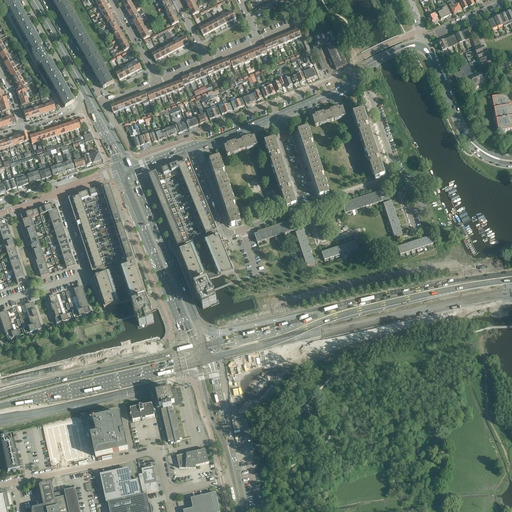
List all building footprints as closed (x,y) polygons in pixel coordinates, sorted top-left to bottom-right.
[(7,10),(8,9),(16,5),(16,4),(13,0),(0,0),(4,7),(5,7),(7,10)] [(99,8),(106,5),(103,0),(101,0),(96,3),(98,6),(97,7),(98,9),(99,8)] [(187,5),(190,10),(197,7),(195,4),(197,3),(197,2),(200,1),(199,0),(196,0),(194,1),(194,2),(187,5)] [(457,0),(459,3),(463,10),(464,10),(465,9),(466,9),(468,8),(464,0),(457,0)] [(164,9),(170,6),(168,1),(161,4),(164,9)] [(447,3),(453,15),(458,13),(454,6),(452,2),(452,1),(447,3)] [(454,1),(452,2),(454,6),(458,13),(462,11),(459,4),(456,5),(454,1)] [(75,15),(67,2),(56,8),(59,11),(60,11),(61,13),(60,13),(61,15),(62,15),(63,17),(62,17),(64,21),(75,15)] [(8,9),(16,23),(25,18),(22,12),(22,11),(21,10),(17,4),(18,4),(17,4),(16,4),(16,5),(8,9)] [(126,8),(129,13),(135,10),(132,4),(126,8)] [(440,6),(443,11),(446,18),(448,17),(449,17),(450,17),(451,16),(448,9),(446,4),(440,6)] [(101,15),(102,13),(109,10),(106,5),(99,8),(101,12),(99,13),(101,15)] [(165,16),(167,15),(173,12),(170,6),(164,9),(166,13),(164,13),(164,14),(165,16)] [(197,7),(190,10),(193,16),(199,13),(197,7)] [(446,18),(443,11),(441,9),(436,11),(441,21),(441,20),(442,21),(443,20),(444,19),(446,18)] [(102,18),(104,20),(105,19),(112,15),(109,10),(102,13),(104,16),(102,18)] [(129,13),(132,19),(138,15),(135,10),(129,13)] [(167,15),(169,20),(176,17),(173,12),(167,15)] [(232,12),(227,15),(230,22),(236,19),(232,12)] [(429,21),(431,20),(433,24),(434,24),(435,24),(436,24),(436,23),(439,21),(435,13),(433,14),(434,15),(428,18),(429,21)] [(132,19),(135,24),(141,20),(139,17),(141,16),(140,14),(138,15),(132,19)] [(503,15),(499,17),(503,25),(508,22),(505,14),(504,15),(503,15)] [(83,29),(75,15),(64,21),(66,25),(68,24),(69,26),(68,27),(69,29),(70,28),(71,30),(70,31),(72,35),(83,29)] [(227,15),(221,18),(225,25),(230,22),(227,15)] [(109,25),(115,22),(112,16),(106,20),(108,23),(106,24),(103,26),(102,27),(98,29),(99,31),(103,29),(104,28),(107,26),(109,25)] [(171,24),(169,25),(170,27),(172,26),(179,23),(176,17),(169,20),(171,24)] [(495,19),(494,19),(497,27),(503,25),(499,17),(495,19),(495,18),(495,19)] [(16,23),(25,37),(33,32),(30,26),(30,25),(29,24),(25,18),(16,23)] [(221,18),(216,21),(220,28),(225,25),(221,18)] [(497,27),(494,19),(492,20),(492,19),(492,20),(488,22),(492,30),(492,29),(497,27)] [(135,24),(138,29),(144,26),(141,20),(135,24)] [(216,21),(210,24),(214,30),(220,28),(216,21)] [(112,31),(118,27),(115,22),(109,25),(111,28),(109,29),(109,30),(110,32),(112,31)] [(210,24),(205,27),(209,33),(214,30),(210,24)] [(138,29),(141,35),(147,31),(145,28),(147,26),(146,25),(144,26),(138,29)] [(115,36),(121,32),(118,27),(112,31),(114,34),(112,35),(113,37),(115,36)] [(209,33),(205,27),(199,29),(203,36),(209,33)] [(90,42),(83,29),(72,35),(74,38),(75,38),(76,40),(75,40),(77,43),(78,42),(79,44),(78,45),(80,48),(90,42)] [(147,31),(141,35),(144,40),(150,37),(148,33),(150,32),(149,30),(147,31)] [(298,30),(293,32),(296,39),(301,37),(298,30)] [(465,32),(461,34),(464,41),(470,39),(470,40),(467,31),(465,32),(465,31),(465,32)] [(25,37),(33,51),(40,47),(42,46),(41,46),(38,40),(38,39),(37,38),(33,32),(25,37)] [(118,41),(124,38),(121,32),(115,36),(117,39),(115,40),(115,41),(116,42),(118,41)] [(293,32),(287,34),(290,42),(296,39),(293,32)] [(287,34),(281,37),(284,44),(290,42),(287,34)] [(457,35),(456,36),(459,44),(464,41),(461,34),(457,35)] [(454,37),(450,38),(453,46),(459,44),(456,36),(454,37),(454,36),(454,37)] [(185,37),(179,40),(183,47),(189,44),(185,37)] [(281,37),(275,39),(278,46),(284,44),(281,37)] [(119,48),(121,47),(127,43),(124,38),(118,41),(120,44),(118,45),(118,46),(119,48)] [(446,40),(444,41),(448,49),(453,46),(450,38),(446,40)] [(275,39),(270,42),(273,49),(278,46),(275,39)] [(179,40),(174,43),(178,50),(183,47),(179,40)] [(448,49),(444,41),(443,41),(443,42),(439,43),(442,52),(443,52),(442,51),(448,49)] [(98,56),(90,42),(80,48),(82,52),(83,51),(84,53),(83,54),(84,56),(85,56),(87,58),(85,58),(88,62),(98,56)] [(273,49),(270,42),(264,44),(267,51),(273,49)] [(326,48),(331,59),(328,60),(331,65),(333,64),(336,70),(347,65),(337,42),(326,48)] [(127,43),(121,47),(124,52),(130,49),(127,43)] [(174,43),(168,46),(172,53),(178,50),(174,43)] [(312,46),(314,51),(322,71),(327,69),(317,44),(312,46)] [(168,46),(163,49),(167,56),(172,53),(168,46)] [(264,46),(258,49),(261,56),(267,54),(264,46)] [(475,50),(477,55),(485,51),(483,46),(475,50)] [(39,66),(41,65),(48,61),(45,55),(45,54),(43,53),(40,47),(33,51),(31,52),(33,55),(32,56),(37,63),(39,66)] [(163,49),(158,52),(161,59),(167,56),(163,49)] [(258,49),(253,51),(256,58),(261,56),(258,49)] [(253,51),(247,54),(250,61),(256,58),(253,51)] [(477,55),(479,59),(487,55),(485,51),(477,55)] [(161,59),(158,52),(152,55),(156,62),(161,59)] [(247,54),(241,56),(244,63),(250,61),(247,54)] [(2,61),(4,64),(10,60),(8,55),(7,56),(6,55),(4,57),(4,58),(2,59),(3,61),(2,61)] [(479,59),(481,64),(490,60),(487,55),(479,59)] [(106,70),(98,56),(88,62),(90,66),(91,65),(92,67),(91,68),(92,70),(93,69),(94,71),(93,72),(95,76),(106,70)] [(241,56),(235,58),(238,66),(244,63),(241,56)] [(238,66),(235,58),(230,61),(233,68),(238,66)] [(228,59),(222,62),(225,69),(231,66),(228,59)] [(6,66),(7,68),(9,67),(9,66),(11,64),(12,65),(17,62),(16,60),(12,62),(10,60),(4,64),(5,66),(6,66)] [(41,65),(49,79),(58,74),(54,68),(54,67),(53,66),(49,60),(50,60),(48,61),(41,65)] [(490,60),(481,64),(483,69),(492,65),(490,60)] [(7,70),(9,73),(15,69),(14,67),(18,65),(17,62),(12,65),(11,64),(9,66),(9,67),(7,68),(8,70),(7,70)] [(138,62),(132,65),(136,72),(142,69),(138,62)] [(222,62),(217,64),(220,71),(225,69),(222,62)] [(217,64),(211,66),(214,74),(220,71),(217,64)] [(454,75),(460,88),(470,84),(469,82),(472,81),(474,86),(485,82),(482,74),(471,78),(470,76),(467,77),(464,71),(470,68),(468,64),(459,68),(459,69),(460,71),(461,72),(454,75)] [(132,65),(127,68),(130,75),(136,72),(132,65)] [(214,74),(211,66),(205,69),(208,76),(214,74)] [(122,71),(121,71),(125,78),(130,75),(127,68),(123,70),(122,67),(121,68),(122,71)] [(297,68),(300,75),(297,76),(300,84),(301,83),(301,84),(303,83),(303,82),(305,82),(302,74),(301,71),(300,67),(297,68)] [(311,79),(308,71),(306,67),(304,68),(306,72),(303,73),(306,81),(307,81),(308,81),(309,81),(309,80),(311,79)] [(11,75),(12,77),(14,76),(14,75),(16,74),(16,75),(22,71),(21,69),(17,71),(15,69),(9,73),(10,75),(11,75)] [(204,69),(199,72),(202,79),(207,76),(204,69)] [(308,71),(311,79),(314,78),(316,78),(316,77),(317,77),(313,69),(310,70),(310,69),(308,69),(308,71)] [(114,83),(106,70),(95,76),(97,79),(99,79),(100,81),(99,81),(100,83),(101,83),(102,85),(101,85),(103,89),(114,83)] [(12,79),(14,82),(20,78),(19,76),(23,73),(22,71),(16,75),(16,74),(14,75),(14,76),(12,77),(13,79),(12,79)] [(125,78),(121,71),(116,74),(119,81),(125,78)] [(294,77),(291,79),(294,86),(295,86),(296,86),(297,85),(299,84),(296,77),(297,76),(295,71),(292,72),(294,76),(294,77)] [(199,72),(193,74),(196,81),(202,79),(199,72)] [(49,79),(57,93),(66,88),(62,82),(62,81),(61,80),(58,74),(49,79)] [(193,74),(187,76),(190,83),(196,81),(193,74)] [(190,83),(187,76),(181,79),(184,86),(190,83)] [(283,78),(284,82),(287,89),(288,89),(289,89),(290,88),(293,87),(290,79),(288,76),(283,78)] [(283,78),(279,80),(280,83),(279,84),(274,86),(277,93),(278,93),(279,93),(280,92),(282,91),(280,86),(281,85),(285,84),(283,78)] [(181,81),(176,83),(178,90),(184,88),(181,81)] [(17,88),(18,90),(19,91),(23,88),(25,87),(23,82),(21,83),(21,82),(19,84),(16,86),(17,88)] [(176,83),(170,85),(173,93),(178,90),(176,83)] [(170,85),(164,88),(167,95),(173,93),(170,85)] [(265,98),(266,98),(267,98),(268,97),(270,96),(265,85),(263,86),(265,88),(266,89),(262,91),(265,98)] [(197,96),(208,91),(206,86),(195,91),(197,96)] [(271,96),(272,96),(273,96),(273,95),(276,94),(272,86),(267,89),(270,96),(271,96)] [(18,96),(25,94),(26,94),(23,88),(19,91),(18,90),(16,92),(18,96)] [(66,88),(57,93),(65,107),(64,108),(65,108),(74,102),(73,102),(70,96),(70,95),(69,94),(66,88)] [(164,88),(158,90),(161,97),(167,95),(164,88)] [(253,92),(254,94),(257,101),(258,101),(260,101),(260,100),(262,99),(259,92),(258,89),(253,92)] [(158,90),(153,92),(155,99),(161,97),(158,90)] [(247,94),(251,104),(256,102),(253,95),(250,96),(248,90),(246,90),(247,94)] [(155,99),(153,92),(147,94),(150,102),(155,99)] [(145,93),(139,95),(142,102),(148,100),(145,93)] [(206,96),(208,101),(209,103),(213,102),(215,107),(217,107),(213,96),(212,93),(208,95),(207,95),(206,96)] [(251,104),(247,94),(245,95),(247,98),(243,99),(246,106),(251,104)] [(511,130),(511,105),(510,94),(492,97),(499,133),(511,130)] [(139,95),(134,97),(136,105),(142,102),(139,95)] [(134,97),(128,99),(131,107),(136,105),(134,97)] [(43,106),(45,114),(48,113),(50,112),(49,109),(48,106),(47,101),(46,102),(45,98),(41,100),(42,103),(43,106)] [(128,99),(122,102),(125,109),(131,107),(128,99)] [(242,99),(236,101),(239,109),(240,108),(241,109),(242,108),(242,107),(245,107),(242,99)] [(49,101),(47,101),(48,106),(49,109),(50,112),(52,111),(52,112),(55,111),(54,110),(55,110),(53,103),(50,104),(49,101)] [(223,104),(224,106),(227,114),(228,113),(228,114),(230,113),(230,112),(233,111),(230,104),(228,105),(226,101),(223,103),(223,104)] [(239,109),(236,101),(231,104),(234,111),(237,110),(239,109)] [(122,102),(116,104),(119,111),(125,109),(122,102)] [(119,111),(116,104),(111,106),(113,113),(119,111)] [(227,114),(224,106),(219,109),(222,116),(225,115),(227,114)] [(343,108),(328,113),(331,122),(346,117),(343,108)] [(218,109),(212,111),(215,119),(216,118),(216,119),(218,118),(218,117),(221,116),(218,109)] [(201,110),(199,111),(204,124),(209,122),(206,114),(203,115),(201,110)] [(387,176),(370,126),(365,110),(353,114),(375,180),(387,176)] [(215,119),(212,111),(207,113),(210,121),(213,120),(215,119)] [(331,122),(328,113),(312,118),(315,127),(331,122)] [(195,116),(190,118),(194,128),(199,126),(196,118),(195,116)] [(182,125),(180,126),(180,124),(175,126),(178,134),(187,131),(185,125),(182,126),(182,125)] [(141,146),(136,131),(135,130),(134,130),(133,127),(128,129),(132,140),(133,140),(136,148),(137,149),(138,148),(139,147),(141,146)] [(141,129),(143,137),(146,145),(148,144),(149,145),(151,144),(151,143),(149,135),(146,136),(145,131),(144,128),(141,129)] [(163,140),(160,132),(159,132),(158,129),(155,130),(156,134),(158,141),(163,140)] [(330,195),(308,129),(296,133),(318,199),(330,195)] [(138,131),(136,131),(141,146),(143,146),(144,146),(145,146),(146,145),(143,137),(141,137),(139,132),(139,133),(138,131)] [(21,135),(23,143),(24,145),(29,144),(26,133),(21,135)] [(12,138),(11,139),(14,146),(16,145),(17,149),(20,148),(19,145),(18,145),(16,137),(14,138),(14,137),(12,138)] [(255,137),(239,142),(242,151),(258,146),(255,137)] [(7,140),(6,140),(9,148),(12,147),(12,149),(14,149),(14,146),(11,139),(9,139),(7,140)] [(2,142),(1,142),(4,149),(6,149),(7,151),(10,151),(9,148),(6,140),(4,141),(4,140),(2,141),(2,142)] [(299,205),(287,171),(277,140),(265,144),(286,209),(299,205)] [(242,151),(239,142),(224,147),(227,156),(242,151)] [(98,161),(100,160),(98,153),(97,151),(89,153),(93,163),(98,162),(98,161)] [(83,155),(87,165),(92,164),(89,154),(83,155)] [(79,155),(76,156),(80,168),(85,166),(83,159),(81,160),(79,155)] [(58,157),(59,162),(63,173),(68,171),(66,163),(63,164),(61,156),(58,157)] [(41,163),(41,164),(46,179),(51,177),(48,170),(46,171),(44,166),(43,165),(44,164),(42,158),(39,159),(41,163)] [(241,224),(229,188),(220,158),(208,162),(229,228),(241,224)] [(182,162),(170,167),(172,173),(184,168),(184,167),(182,162)] [(46,179),(41,164),(38,164),(40,169),(38,170),(39,173),(41,181),(46,179)] [(58,175),(55,167),(53,168),(52,164),(49,165),(53,177),(58,175)] [(33,169),(31,170),(35,182),(40,181),(38,172),(34,173),(33,169)] [(35,182),(31,170),(29,170),(30,174),(27,176),(30,184),(35,182)] [(159,172),(149,176),(151,181),(161,177),(159,172)] [(21,175),(19,176),(23,186),(28,185),(25,176),(22,177),(21,175)] [(2,180),(6,192),(11,190),(8,182),(5,183),(4,180),(3,176),(1,176),(2,180)] [(7,177),(12,190),(17,188),(14,180),(11,181),(10,176),(7,177)] [(151,181),(153,186),(163,181),(161,177),(151,181)] [(163,181),(153,186),(154,190),(165,186),(163,181)] [(109,186),(99,190),(101,195),(111,191),(110,188),(110,189),(109,186)] [(165,186),(154,190),(156,195),(167,191),(165,186)] [(111,191),(101,195),(102,200),(113,196),(111,191)] [(167,191),(156,195),(158,200),(169,196),(167,191)] [(345,214),(382,202),(381,198),(379,192),(378,193),(378,194),(343,206),(342,206),(345,214)] [(88,193),(75,197),(77,203),(89,199),(88,193)] [(382,202),(383,205),(391,202),(389,195),(381,198),(382,202)] [(113,196),(102,200),(104,205),(114,201),(113,196)] [(169,196),(158,200),(160,204),(170,200),(169,196)] [(170,200),(160,204),(162,209),(172,205),(170,200)] [(114,201),(104,205),(105,209),(116,206),(114,201)] [(382,205),(384,211),(393,208),(391,202),(392,202),(391,202),(383,205),(382,205)] [(40,215),(48,212),(56,209),(55,204),(54,204),(56,209),(53,210),(52,205),(50,206),(43,208),(38,209),(40,215)] [(172,205),(162,209),(164,214),(174,210),(172,205)] [(116,206),(105,209),(107,214),(117,211),(116,206)] [(384,211),(386,216),(395,213),(393,208),(384,211)] [(20,215),(22,221),(31,218),(39,216),(37,210),(23,214),(25,219),(22,220),(21,215),(20,215)] [(176,214),(174,210),(164,214),(166,219),(176,214)] [(117,211),(107,214),(108,219),(119,216),(117,211)] [(386,216),(387,222),(397,219),(395,213),(386,216)] [(176,214),(166,219),(168,223),(178,219),(176,214)] [(119,216),(108,219),(110,224),(121,220),(119,216)] [(180,224),(178,219),(168,223),(170,228),(180,224)] [(387,222),(389,227),(399,224),(397,219),(387,222)] [(121,220),(110,224),(112,229),(122,225),(121,220)] [(295,231),(293,227),(292,221),(290,222),(290,223),(255,235),(254,235),(257,243),(258,243),(257,243),(295,231)] [(182,229),(180,224),(170,228),(172,233),(182,229)] [(293,227),(295,231),(296,234),(303,231),(301,224),(293,227)] [(389,227),(391,233),(400,230),(399,224),(389,227)] [(122,225),(112,229),(113,234),(124,230),(122,225)] [(184,233),(182,229),(172,233),(174,237),(184,233)] [(124,230),(113,234),(115,238),(125,235),(124,230)] [(400,230),(391,233),(393,239),(403,235),(402,235),(400,230)] [(296,234),(297,239),(305,237),(304,232),(304,231),(303,231),(296,234)] [(186,238),(184,233),(174,237),(176,242),(186,238)] [(125,235),(115,238),(116,243),(127,240),(125,235)] [(431,237),(425,239),(428,246),(434,245),(431,236),(431,237)] [(208,244),(222,276),(234,273),(221,241),(220,241),(218,237),(214,238),(213,238),(213,239),(206,242),(208,242),(208,244)] [(186,238),(176,242),(178,247),(188,243),(186,238)] [(425,239),(420,241),(422,248),(428,246),(425,239)] [(127,240),(116,243),(118,248),(128,245),(127,240)] [(420,241),(414,243),(417,250),(422,248),(420,241)] [(299,245),(301,250),(309,248),(307,242),(299,245)] [(355,242),(349,244),(352,252),(358,250),(355,242)] [(414,243),(409,244),(411,252),(417,250),(414,243)] [(222,276),(208,244),(193,250),(204,277),(206,281),(222,276)] [(349,244),(344,246),(346,254),(352,252),(349,244)] [(409,244),(403,246),(406,254),(411,252),(409,244)] [(128,245),(118,248),(120,253),(130,250),(128,245)] [(344,246),(338,248),(341,256),(346,254),(344,246)] [(406,254),(403,246),(398,248),(398,247),(397,247),(400,256),(406,254)] [(193,248),(193,247),(180,252),(192,282),(204,277),(193,250),(192,248),(193,248)] [(301,250),(303,256),(311,253),(309,248),(301,250)] [(338,248),(333,250),(335,257),(341,256),(338,248)] [(130,250),(120,253),(121,258),(132,254),(130,250)] [(333,250),(327,252),(330,259),(335,257),(333,250)] [(330,259),(327,252),(322,253),(324,261),(330,259)] [(303,256),(305,261),(312,259),(311,253),(303,256)] [(132,254),(121,258),(123,263),(133,260),(132,254)] [(312,259),(305,261),(307,267),(315,264),(314,264),(312,259)] [(73,261),(65,264),(66,269),(75,266),(74,263),(74,261),(73,261)] [(150,310),(151,309),(150,309),(135,265),(101,276),(100,276),(99,276),(95,278),(97,282),(96,283),(104,309),(118,304),(124,302),(131,300),(132,304),(135,314),(134,314),(136,320),(137,320),(139,325),(140,325),(146,323),(147,325),(154,323),(152,315),(152,313),(151,311),(150,311),(150,310)] [(47,269),(39,272),(41,277),(49,275),(47,269)] [(24,277),(16,280),(17,285),(26,282),(24,277)] [(204,277),(192,282),(194,287),(208,282),(207,280),(206,281),(204,277)] [(208,282),(194,287),(197,296),(199,301),(199,302),(200,302),(203,309),(210,306),(211,307),(219,304),(218,300),(216,301),(214,296),(215,295),(213,291),(212,290),(211,290),(208,283),(208,282)] [(73,290),(76,297),(84,294),(82,287),(73,290)] [(76,297),(78,304),(86,301),(84,294),(76,297)] [(50,305),(58,303),(56,295),(47,298),(50,305)] [(78,304),(80,310),(80,311),(88,308),(86,301),(78,304)] [(24,306),(26,313),(35,310),(33,303),(24,306)] [(52,312),(60,309),(58,303),(50,305),(52,312)] [(80,311),(80,310),(72,313),(74,319),(79,317),(85,315),(90,313),(88,308),(80,311)] [(53,315),(54,319),(63,316),(60,309),(52,312),(52,313),(52,315),(53,315)] [(26,313),(29,320),(37,317),(35,310),(26,313)] [(1,321),(9,319),(7,312),(0,313),(0,319),(1,321)] [(63,316),(54,319),(56,324),(72,319),(71,313),(63,316)] [(29,320),(31,326),(31,327),(39,324),(37,317),(29,320)] [(3,328),(11,326),(9,319),(1,321),(3,328)] [(31,327),(31,326),(23,329),(25,335),(41,329),(39,324),(31,327)] [(4,331),(5,335),(14,332),(11,326),(3,328),(3,329),(3,331),(4,331)] [(14,332),(5,335),(7,340),(12,339),(18,337),(19,337),(23,335),(21,329),(14,332)] [(163,409),(161,410),(169,442),(171,442),(171,444),(174,443),(175,444),(177,444),(177,443),(180,442),(180,440),(182,439),(175,407),(181,406),(177,389),(155,394),(158,408),(163,407),(163,409)] [(146,419),(146,420),(146,419),(155,417),(154,415),(154,411),(153,411),(153,410),(153,406),(152,406),(152,404),(143,406),(143,405),(139,406),(139,407),(130,409),(130,411),(131,414),(130,416),(132,417),(132,420),(133,422),(142,420),(142,421),(142,420),(146,419)] [(128,450),(120,413),(96,419),(96,418),(94,418),(93,418),(92,419),(91,420),(91,421),(92,420),(92,421),(94,421),(97,434),(91,435),(96,457),(128,450)] [(65,424),(48,428),(56,463),(90,455),(82,420),(65,424)] [(0,438),(0,439),(7,472),(21,469),(17,449),(15,450),(12,436),(6,437),(6,435),(2,436),(3,438),(0,438)] [(179,469),(192,469),(192,467),(209,464),(206,450),(177,456),(179,469)] [(154,467),(142,469),(143,474),(139,475),(143,495),(159,491),(157,481),(154,467)] [(128,469),(114,472),(116,478),(130,475),(128,469)] [(101,475),(105,495),(119,492),(117,485),(116,478),(114,472),(102,475),(101,475)] [(130,475),(116,478),(117,485),(131,482),(130,480),(130,475)] [(131,482),(117,485),(119,492),(121,500),(142,495),(139,481),(138,481),(131,482)] [(80,511),(76,489),(64,492),(54,494),(52,483),(47,484),(45,482),(39,486),(44,507),(33,509),(33,508),(32,509),(33,510),(34,511),(80,511)] [(0,511),(7,511),(6,508),(10,508),(6,491),(3,489),(0,489),(0,511)] [(119,492),(105,495),(106,499),(107,503),(121,500),(119,492)] [(193,509),(183,511),(219,511),(216,494),(216,493),(215,493),(191,499),(193,509)] [(151,511),(150,505),(150,504),(149,505),(147,494),(108,503),(109,511),(151,511)]
